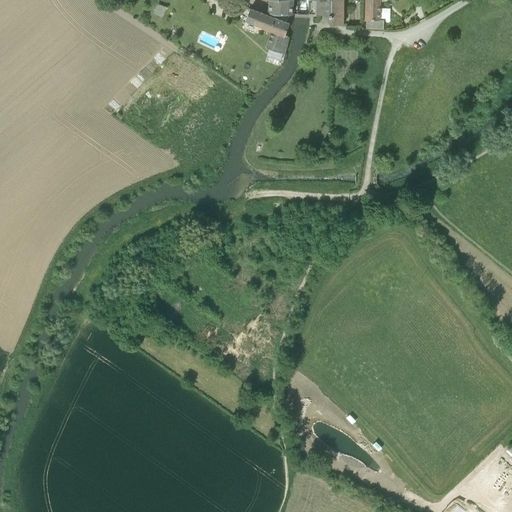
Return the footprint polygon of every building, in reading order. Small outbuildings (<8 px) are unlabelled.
[(270,0),(269,12),(275,14),(292,14),(293,0),(270,0)] [(329,17),(330,17),(330,24),(343,25),(343,0),(316,0),(317,14),(329,15),(329,17)] [(367,19),(366,28),(384,28),(384,20),(380,20),(380,0),(365,0),(365,19),(367,19)] [(155,13),(164,16),(167,5),(158,2),(155,13)] [(286,53),(286,50),(290,37),(285,35),(290,23),(283,21),(250,8),(245,21),(270,31),(265,47),(269,48),(267,57),(282,62),(285,53),(286,53)]
